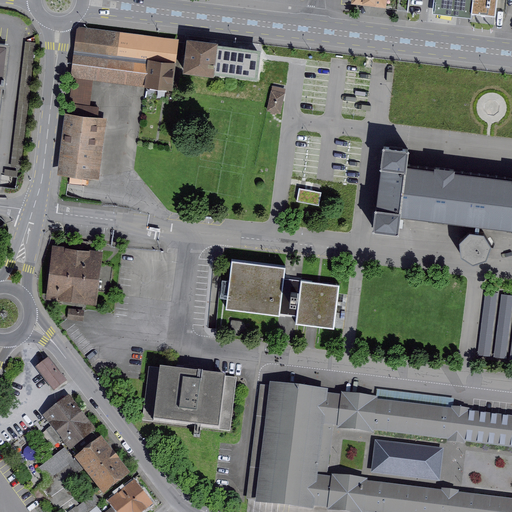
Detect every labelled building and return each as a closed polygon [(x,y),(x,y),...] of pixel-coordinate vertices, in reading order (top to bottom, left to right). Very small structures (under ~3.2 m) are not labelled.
[(472,0),(434,0),(434,9),(471,13),(472,0)] [(472,0),(471,13),(495,16),(497,0),(472,0)] [(93,77),(147,84),(150,62),(173,65),(176,41),(79,29),(70,104),(89,106),(93,77)] [(216,43),(188,40),(184,71),(213,74),(213,71),(255,77),(258,52),(216,47),(216,43)] [(170,87),(173,65),(150,62),(147,84),(170,87)] [(33,64),(23,63),(11,166),(20,167),(33,64)] [(284,94),(272,91),(267,110),(280,113),(284,94)] [(89,106),(70,104),(61,171),(90,174),(98,107),(89,106)] [(398,231),(400,216),(406,164),(408,149),(383,146),(381,166),(382,167),(377,208),(376,208),(373,228),(398,231)] [(410,164),(406,164),(400,216),(403,217),(404,216),(429,219),(429,220),(447,222),(476,225),(475,231),(469,230),(459,240),(461,255),(473,262),(486,258),(491,244),(484,232),(478,232),(479,225),(507,229),(507,230),(511,230),(511,177),(454,170),(454,169),(435,167),(435,168),(410,165),(410,164)] [(321,192),(299,188),(297,201),(319,205),(321,192)] [(100,254),(55,248),(49,296),(94,301),(100,254)] [(285,265),(232,259),(226,307),(279,314),(284,277),(285,265)] [(334,328),(339,284),(284,277),(279,314),(296,316),(295,323),(334,328)] [(498,292),(485,291),(477,353),(490,355),(498,292)] [(511,308),(511,293),(501,292),(494,355),(506,357),(511,308)] [(83,311),(69,310),(68,318),(82,319),(83,311)] [(241,319),(238,319),(234,319),(232,321),(230,324),(229,327),(229,331),(231,333),(234,335),(237,336),(241,336),(244,334),(246,331),(246,328),(246,324),(244,321),(241,319)] [(49,360),(35,371),(54,394),(67,384),(49,360)] [(184,372),(149,368),(142,420),(230,431),(237,378),(201,374),(202,369),(185,367),(184,372)] [(258,499),(258,501),(311,508),(312,505),(315,477),(322,423),(325,396),(325,392),(272,386),(272,388),(258,499)] [(248,498),(258,499),(272,388),(262,387),(248,498)] [(343,398),(325,396),(322,423),(332,424),(340,425),(340,428),(371,431),(372,429),(375,402),(375,400),(344,396),(343,398)] [(69,399),(43,419),(71,454),(97,434),(69,399)] [(453,411),(375,402),(372,429),(450,439),(449,441),(463,443),(463,441),(511,446),(511,418),(466,413),(467,411),(453,409),(453,411)] [(322,423),(315,477),(325,479),(327,462),(337,463),(339,442),(330,441),(332,424),(322,423)] [(101,441),(75,462),(104,499),(130,479),(101,441)] [(432,450),(386,445),(382,472),(429,478),(432,450)] [(48,511),(99,511),(97,508),(100,506),(93,497),(81,506),(64,484),(80,472),(64,450),(38,470),(48,482),(34,493),(48,511)] [(325,479),(315,477),(312,505),(330,507),(330,509),(352,511),(361,511),(362,511),(365,484),(365,481),(334,478),(333,480),(325,479)] [(108,504),(113,511),(145,511),(153,507),(134,484),(108,504)] [(443,493),(365,484),(362,511),(369,511),(511,511),(511,501),(456,495),(457,493),(443,491),(443,493)]
